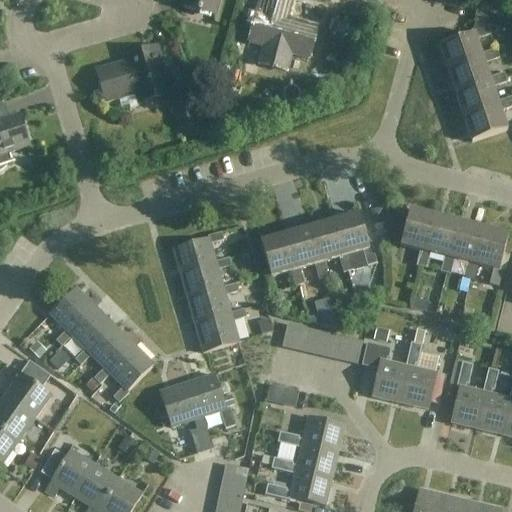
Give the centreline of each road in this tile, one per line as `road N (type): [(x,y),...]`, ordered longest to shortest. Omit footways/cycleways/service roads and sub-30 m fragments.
road 1 (residential): [(100,222),(381,149)]
road 2 (residential): [(100,222),(51,50)]
road 3 (residential): [(367,511),(380,474),(411,457),(511,478)]
road 4 (residential): [(381,149),(421,3)]
road 5 (residential): [(0,315),(53,240),(100,222)]
road 6 (residential): [(511,193),(402,165),(381,149)]
